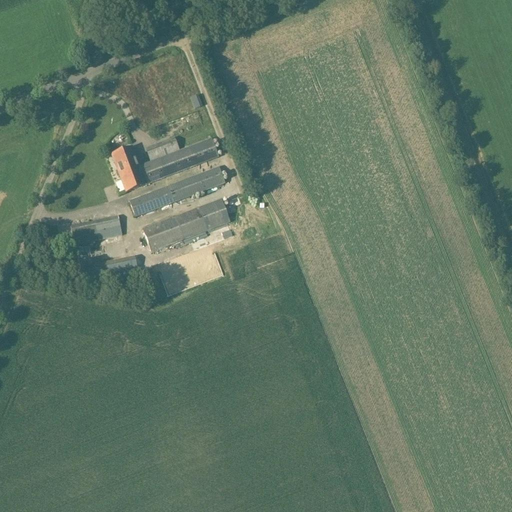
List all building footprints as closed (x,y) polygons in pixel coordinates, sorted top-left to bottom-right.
[(143,167),(139,168),(131,148),(111,156),(125,194),(146,186),(149,184),(149,185),(218,159),(211,141),(142,166),(143,167)] [(135,219),(224,185),(218,169),(128,203),(135,219)] [(225,208),(222,200),(198,209),(142,231),(151,254),(206,233),(206,232),(230,223),(227,215),(236,212),(233,205),(225,208)] [(284,204),(276,207),(280,219),(289,216),(284,204)] [(117,219),(70,229),(74,247),(121,237),(117,219)] [(179,270),(159,278),(167,297),(186,290),(179,270)]
